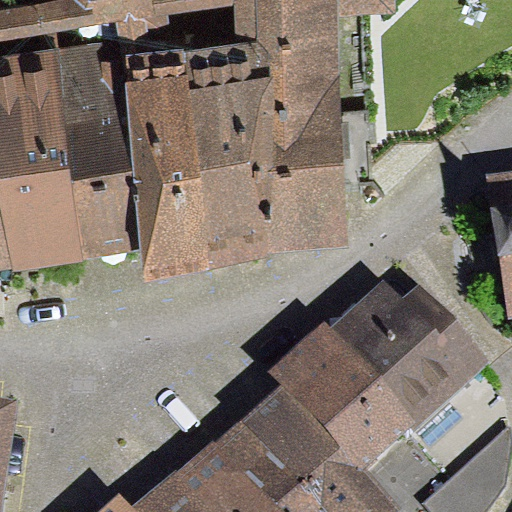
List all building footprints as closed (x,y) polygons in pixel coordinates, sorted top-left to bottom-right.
[(257,0),(260,38),(264,223),(339,216),(332,71),(331,0),(257,0)] [(185,32),(185,50),(205,235),(264,223),(260,38),(193,48),(194,32),(185,32)] [(131,50),(59,55),(78,226),(142,216),(131,50)] [(137,50),(131,50),(142,216),(142,246),(205,235),(185,50),(138,55),(137,50)] [(59,55),(0,61),(0,155),(11,238),(78,226),(59,55)] [(0,155),(0,240),(11,238),(0,155)] [(511,193),(491,197),(509,319),(511,318),(511,193)] [(332,353),(403,431),(408,436),(480,371),(420,307),(404,322),(387,305),(332,353)] [(298,415),(353,473),(403,431),(332,353),(282,397),(298,415)] [(387,511),(353,473),(298,415),(259,450),(316,511),(387,511)] [(484,463),(456,488),(477,511),(483,511),(505,488),(511,454),(511,443),(509,431),(481,458),(484,463)] [(316,511),(259,450),(228,479),(259,511),(316,511)] [(259,511),(228,479),(192,509),(194,511),(259,511)] [(477,511),(456,488),(430,511),(477,511)]
